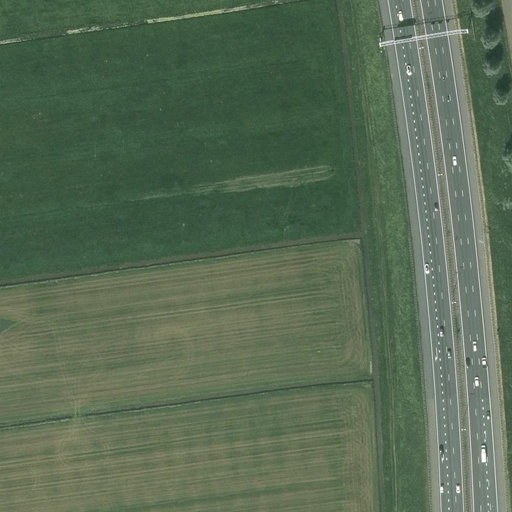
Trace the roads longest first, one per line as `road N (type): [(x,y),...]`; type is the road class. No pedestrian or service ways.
road 1 (motorway): [(398,0),(431,212),(454,511)]
road 2 (motorway): [(486,511),(462,211),(430,0)]
